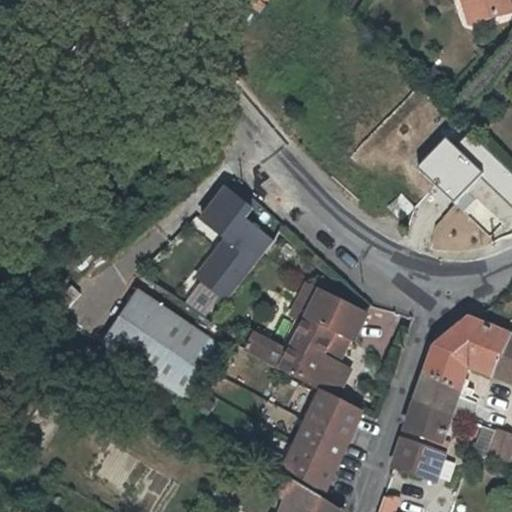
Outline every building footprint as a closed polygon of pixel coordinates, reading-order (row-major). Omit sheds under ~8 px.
[(460,0),(461,1),(464,0),(470,0),(477,23),(508,15),(503,0),(460,0)] [(464,0),(461,1),(467,26),(477,23),(470,0),(464,0)] [(470,158),(459,176),(483,191),(494,173),(470,158)] [(254,208),(223,185),(197,220),(221,239),(193,275),(229,302),(276,240),(247,218),(254,208)] [(402,194),(387,208),(400,222),(415,207),(402,194)] [(307,321),(321,293),(307,285),(293,314),(307,321)] [(221,345),(136,289),(102,340),(187,396),(221,345)] [(291,353),(284,367),(318,385),(319,384),(326,388),(340,395),(353,368),(340,361),(352,336),(357,338),(369,312),(323,290),(321,293),(307,321),(291,353)] [(510,337),(471,320),(435,347),(469,367),(493,376),(510,337)] [(250,349),(284,367),(291,353),(258,335),(250,349)] [(511,337),(510,337),(493,376),(511,383),(511,337)] [(435,347),(425,377),(461,389),(469,367),(435,347)] [(461,389),(425,377),(417,401),(453,413),(469,418),(477,395),(461,389)] [(326,388),(287,472),(327,494),(363,414),(337,401),(340,395),(326,388)] [(417,401),(407,430),(443,442),(453,413),(417,401)] [(473,450),(511,463),(511,432),(483,423),(473,450)] [(340,511),(293,486),(283,511),(340,511)] [(398,511),(402,501),(385,496),(379,511),(398,511)]
